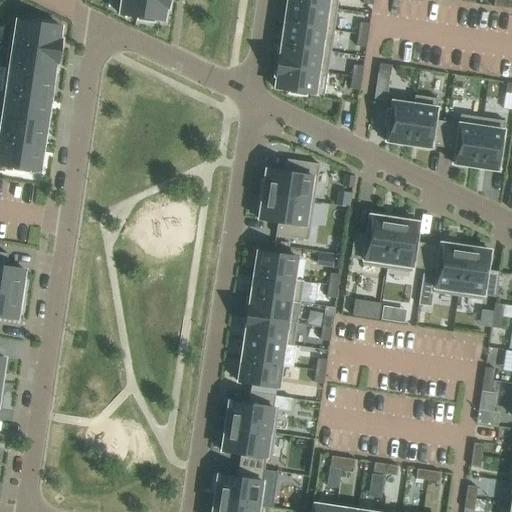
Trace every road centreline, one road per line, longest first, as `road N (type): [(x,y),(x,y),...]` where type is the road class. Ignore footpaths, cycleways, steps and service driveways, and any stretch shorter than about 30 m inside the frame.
road 1 (residential): [(32,511),(23,501),(98,32),(112,29),(252,97)]
road 2 (residential): [(252,97),(187,511)]
road 3 (residential): [(252,97),(511,223)]
